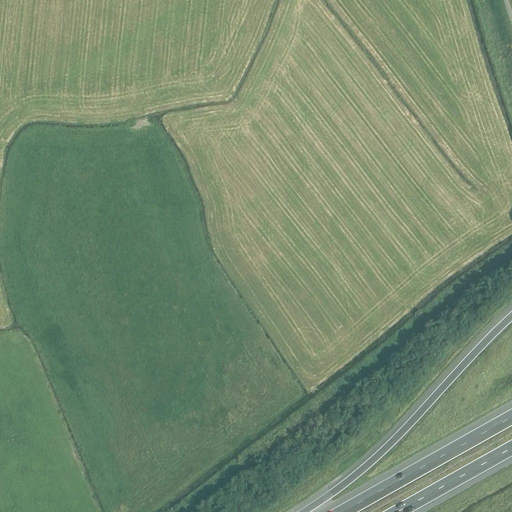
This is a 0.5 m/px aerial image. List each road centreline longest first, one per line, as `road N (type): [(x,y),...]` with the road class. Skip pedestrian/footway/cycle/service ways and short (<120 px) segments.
road 1 (motorway): [(511,317),(372,462),(304,511)]
road 2 (motorway): [(511,417),(344,511)]
road 3 (motorway): [(398,511),(511,448)]
